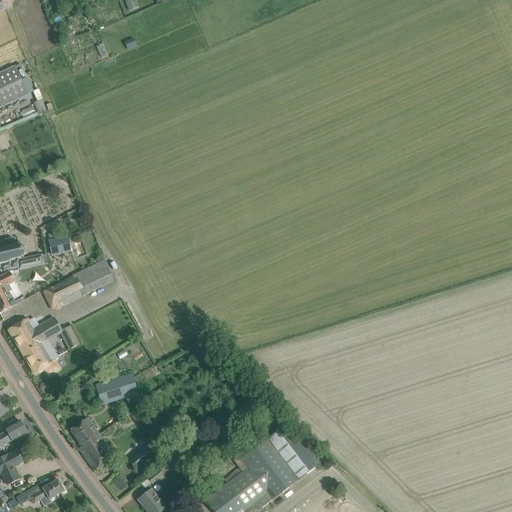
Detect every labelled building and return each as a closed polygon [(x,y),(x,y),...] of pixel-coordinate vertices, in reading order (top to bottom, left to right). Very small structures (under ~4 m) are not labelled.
[(137,3),(128,7),(130,11),(139,7),(137,3)] [(62,36),(65,44),(76,40),(73,32),(62,36)] [(138,47),(135,39),(125,43),(125,44),(124,45),(125,47),(126,46),(128,51),(138,47)] [(0,107),(30,93),(22,77),(26,75),(20,64),(0,73),(0,107)] [(0,270),(1,270),(3,276),(10,272),(18,270),(19,270),(45,265),(43,255),(23,259),(24,258),(25,257),(25,256),(25,255),(26,254),(26,253),(26,252),(25,251),(25,250),(25,249),(24,248),(24,247),(23,247),(22,245),(21,245),(20,244),(17,245),(16,243),(16,244),(15,238),(0,241),(0,270)] [(52,308),(56,310),(114,281),(105,259),(79,273),(44,292),(52,308)] [(10,272),(3,276),(0,277),(0,313),(16,305),(25,300),(23,295),(13,300),(9,291),(12,290),(9,284),(15,281),(10,272)] [(28,320),(10,331),(36,374),(45,368),(49,376),(60,369),(55,360),(59,358),(58,358),(59,357),(49,341),(61,334),(69,351),(80,345),(70,327),(62,331),(54,318),(39,326),(34,318),(29,321),(28,320)] [(138,393),(131,374),(96,386),(102,405),(138,393)] [(70,431),(82,448),(100,435),(88,418),(70,431)] [(0,447),(27,433),(20,421),(5,430),(6,432),(0,435),(0,447)] [(321,463),(306,443),(303,445),(298,438),(296,440),(286,426),(242,459),(240,456),(234,460),(240,468),(224,479),(228,484),(206,500),(215,511),(243,511),(254,504),(256,507),(262,508),(321,463)] [(79,450),(95,472),(116,457),(100,435),(82,448),(79,450)] [(128,460),(137,472),(156,456),(147,444),(128,460)] [(0,459),(0,474),(2,474),(8,486),(20,479),(14,467),(23,462),(18,451),(8,456),(7,455),(0,459)] [(145,481),(149,486),(162,476),(158,470),(145,481)] [(39,492),(36,487),(17,498),(21,505),(31,499),(34,504),(41,500),(45,507),(51,503),(50,501),(65,492),(58,480),(39,492)] [(151,490),(138,500),(145,509),(147,508),(150,511),(160,511),(166,508),(151,490)]
